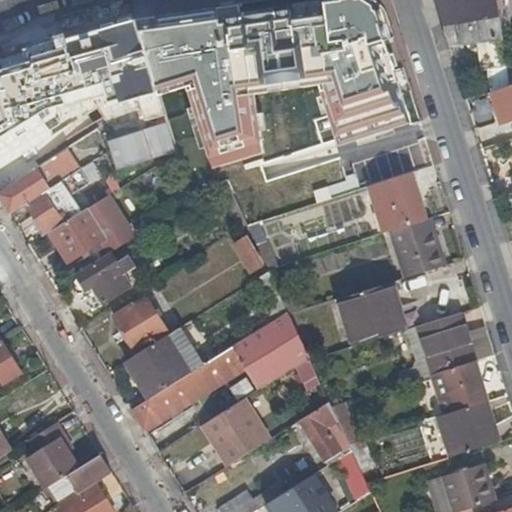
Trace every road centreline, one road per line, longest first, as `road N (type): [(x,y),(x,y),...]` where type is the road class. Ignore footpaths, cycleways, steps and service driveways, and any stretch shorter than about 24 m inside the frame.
road 1 (residential): [(511,345),(409,0)]
road 2 (residential): [(0,245),(166,511)]
